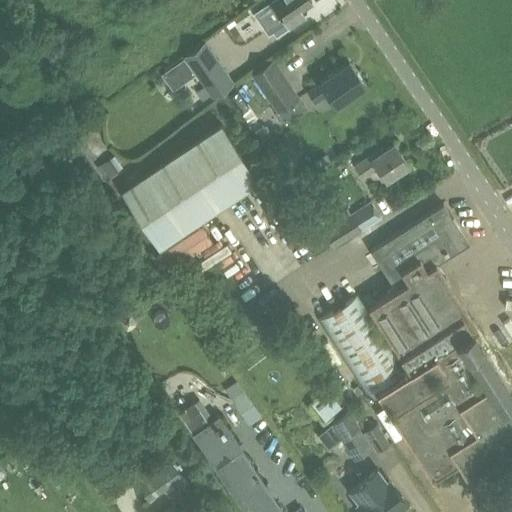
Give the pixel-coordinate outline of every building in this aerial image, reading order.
[(288,26),(289,27),(305,16),(300,10),(312,2),(310,0),(271,0),(254,12),(268,33),(273,30),(276,35),(288,26)] [(234,80),(208,43),(161,73),(172,89),(196,74),(211,96),(234,80)] [(272,58),(252,71),(276,108),(296,95),(272,58)] [(337,104),(365,85),(349,62),(321,81),(322,82),(308,92),(316,102),(329,93),(337,104)] [(119,189),(158,247),(259,181),(221,122),(119,189)] [(386,178),(408,163),(394,142),(383,149),(382,147),(356,164),(363,175),(378,165),(386,178)] [(97,165),(105,177),(122,166),(114,154),(97,165)] [(466,470),(511,441),(511,391),(473,331),(478,328),(437,262),(468,242),(444,203),(371,250),(395,289),(370,305),(410,369),(379,389),(433,475),(459,459),(466,470)] [(333,247),(361,230),(352,213),(324,231),(333,247)] [(199,243),(218,234),(214,225),(195,233),(199,243)] [(317,319),(364,395),(405,369),(358,294),(317,319)] [(336,380),(317,392),(330,411),(349,399),(336,380)] [(253,406),(236,381),(225,389),(241,413),(253,406)] [(179,412),(245,511),(284,511),(219,414),(209,421),(195,402),(179,412)] [(332,423),(342,439),(355,460),(372,449),(350,412),(332,423)] [(256,417),(246,421),(256,443),(266,439),(256,417)] [(377,451),(390,443),(378,423),(364,432),(377,451)] [(148,498),(182,475),(171,459),(161,466),(155,457),(131,473),(148,498)] [(357,504),(363,511),(396,511),(407,504),(389,479),(386,481),(378,469),(350,490),(359,502),(357,504)]
